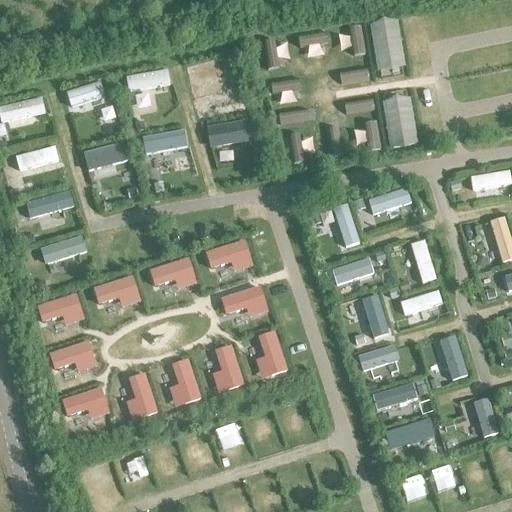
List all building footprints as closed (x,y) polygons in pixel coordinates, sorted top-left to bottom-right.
[(233,76),(230,62),(189,70),(192,84),(233,76)] [(129,93),(170,86),(167,73),(127,79),(129,93)] [(71,110),(105,99),(101,85),(67,96),(71,110)] [(0,119),(1,125),(45,115),(42,100),(0,109),(0,119)] [(249,136),(246,123),(208,129),(210,142),(249,136)] [(187,148),(185,134),(145,141),(148,155),(187,148)] [(124,160),(120,147),(85,157),(89,171),(124,160)] [(58,163),(55,149),(16,159),(19,173),(58,163)] [(511,187),(509,174),(470,180),(472,193),(511,187)] [(373,217),(411,205),(407,191),(369,203),(373,217)] [(74,210),(70,195),(25,206),(29,221),(74,210)] [(359,245),(347,207),(333,212),(345,250),(359,245)] [(511,262),(511,246),(504,220),(490,224),(502,265),(511,262)] [(86,255),(81,239),(40,252),(45,267),(86,255)] [(436,282),(424,243),(410,247),(422,286),(436,282)] [(511,285),(511,271),(486,276),(488,290),(511,285)] [(404,318),(441,306),(437,293),(400,305),(404,318)] [(388,336),(376,300),(363,304),(375,340),(388,336)] [(466,378),(454,339),(441,343),(453,382),(466,378)] [(394,348),(357,359),(362,374),(399,363),(394,348)] [(412,387),(379,397),(382,408),(402,402),(403,406),(410,403),(409,400),(416,398),(412,387)] [(394,448),(432,436),(428,423),(390,435),(394,448)] [(459,448),(496,436),(492,424),(455,436),(459,448)]
